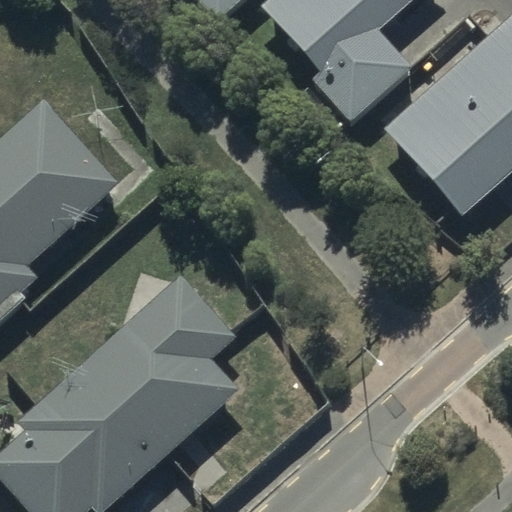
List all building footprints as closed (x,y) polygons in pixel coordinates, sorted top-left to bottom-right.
[(182,0),(217,39),(261,0),(182,0)] [(289,0),(260,25),(318,94),(314,98),(352,142),(413,90),(378,49),(436,0),(289,0)] [(385,153),(461,237),(511,190),(511,37),(385,153)] [(0,323),(25,300),(19,294),(36,279),(28,270),(120,183),(40,98),(0,135),(0,323)] [(0,449),(0,474),(31,511),(77,511),(88,503),(91,506),(235,388),(208,355),(231,336),(183,278),(15,416),(25,428),(0,449)]
